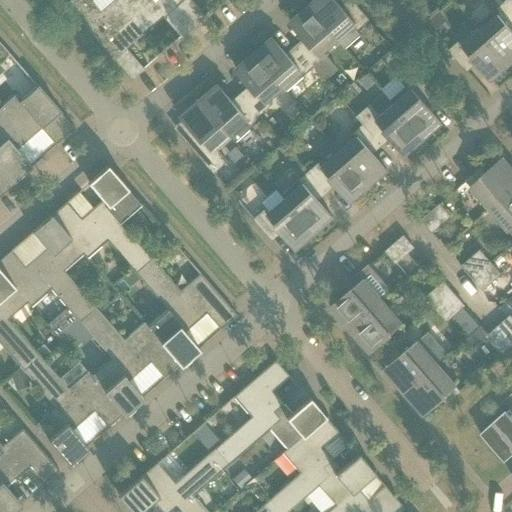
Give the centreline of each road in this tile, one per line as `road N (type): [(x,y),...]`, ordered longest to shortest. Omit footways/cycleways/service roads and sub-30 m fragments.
road 1 (residential): [(271,306),(511,96)]
road 2 (residential): [(72,483),(271,306)]
road 3 (residential): [(430,485),(271,306)]
road 4 (residential): [(271,306),(113,129)]
road 5 (residential): [(113,129),(266,0)]
road 6 (residential): [(113,129),(0,1)]
road 7 (residential): [(0,227),(113,129)]
